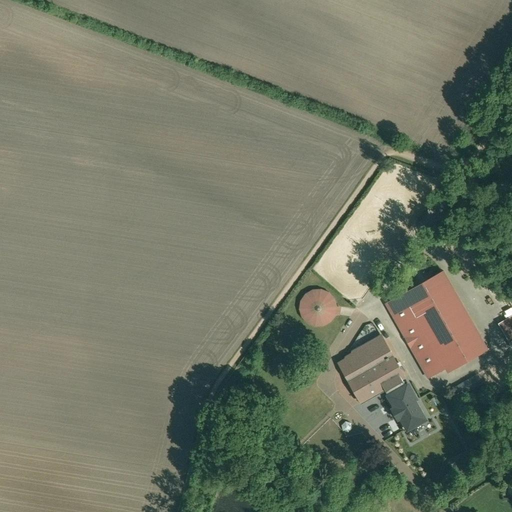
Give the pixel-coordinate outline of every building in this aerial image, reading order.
[(488,349),(444,271),(387,303),(429,377),(447,367),(449,371),(488,349)] [(322,289),(314,290),(307,294),(302,300),(302,301),(301,309),(303,316),(308,322),(316,326),(324,325),(331,321),(336,315),(337,306),(335,298),(329,292),(322,289)] [(511,316),(500,323),(511,344),(511,316)] [(350,339),(355,348),(379,335),(374,326),(350,339)] [(380,340),(353,355),(352,357),(353,358),(341,365),(362,402),(394,384),(404,378),(406,377),(393,354),(385,340),(382,342),(381,340),(380,340)] [(475,374),(456,388),(462,396),(481,382),(475,374)] [(413,394),(404,378),(394,384),(403,399),(396,403),(409,426),(412,424),(425,417),(428,415),(415,392),(413,394)] [(425,417),(412,424),(416,432),(430,425),(425,417)] [(470,433),(460,440),(462,443),(465,441),(465,440),(471,436),(470,433)]
